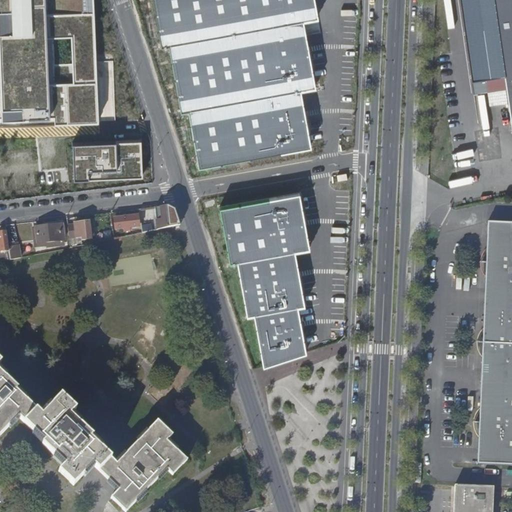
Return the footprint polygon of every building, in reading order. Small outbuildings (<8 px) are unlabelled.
[(56,126),(98,124),(98,121),(115,120),(112,60),(98,61),(95,0),(0,0),(0,123),(55,121),(56,126)] [(156,0),(164,42),(169,41),(304,16),(317,13),(314,0),(156,0)] [(511,0),(459,0),(469,72),(504,68),(511,128),(511,0)] [(169,41),(181,111),(190,110),(302,89),(317,87),(304,16),(169,41)] [(319,27),(317,17),(308,18),(310,28),(319,27)] [(190,110),(200,164),(312,144),(302,89),(190,110)] [(116,145),(73,147),(75,182),(143,179),(142,142),(116,143),(116,145)] [(9,173),(9,188),(34,188),(34,172),(9,173)] [(303,190),(222,205),(233,260),(240,258),(250,312),(257,310),(266,365),(310,351),(301,305),(309,304),(298,249),(314,246),(303,190)] [(138,215),(114,218),(116,228),(124,227),(125,230),(131,230),(131,226),(139,226),(138,215)] [(68,226),(70,238),(76,237),(76,238),(81,237),(81,240),(91,239),(89,221),(74,223),(75,225),(68,226)] [(511,221),(488,221),(478,463),(511,464),(511,221)] [(60,223),(35,226),(38,243),(39,243),(40,248),(46,247),(45,242),(51,242),(52,246),(65,244),(64,231),(61,232),(60,223)] [(9,246),(7,231),(0,231),(0,244),(1,251),(9,250),(9,246)] [(11,259),(21,257),(19,245),(9,246),(9,250),(11,259)] [(0,434),(18,416),(44,441),(42,443),(64,465),(59,471),(73,484),(92,464),(119,490),(111,497),(125,511),(166,469),(172,475),(186,460),(165,441),(171,435),(156,421),(138,441),(116,464),(90,439),(92,436),(69,415),(75,409),(60,395),(41,415),(16,390),(17,388),(0,370),(0,361),(1,360),(0,359),(0,434)] [(491,511),(493,487),(454,485),(453,511),(491,511)]
